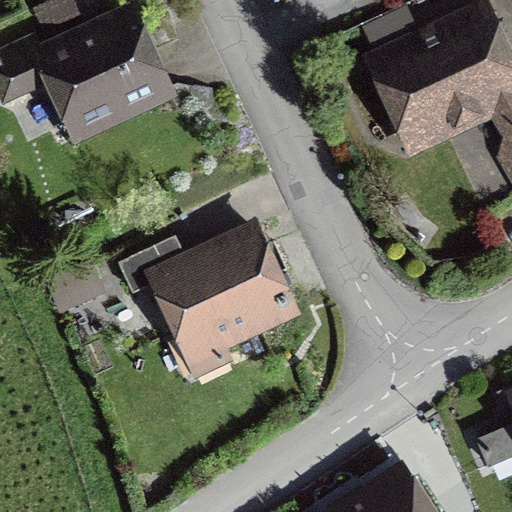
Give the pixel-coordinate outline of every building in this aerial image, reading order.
[(0,101),(3,108),(44,89),(62,129),(65,127),(74,147),(178,100),(134,3),(85,25),(73,0),(53,0),(32,9),(41,29),(0,48),(0,101)] [(360,62),(411,160),(465,132),(477,155),(501,142),(504,147),(493,153),(511,188),(511,45),(488,0),(479,0),(417,32),(403,6),(361,28),(375,54),(360,62)] [(230,352),(302,319),(256,220),(184,253),(176,236),(118,264),(133,297),(149,290),(192,382),(234,363),(230,352)] [(60,316),(107,296),(91,259),(45,279),(60,316)] [(434,511),(401,463),(329,511),(434,511)]
